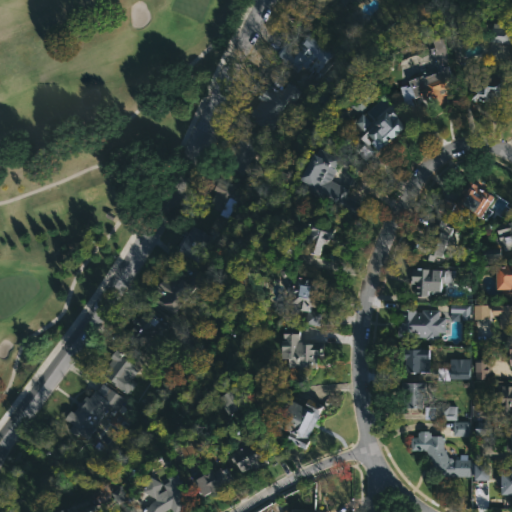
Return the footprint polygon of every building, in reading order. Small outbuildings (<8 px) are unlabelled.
[(511,29),(510,44),(491,42),(493,23),(504,24),(503,29),(511,29)] [(321,31),(334,42),(308,71),(301,66),(296,72),(277,57),(279,54),(276,51),(281,44),(285,47),(287,45),(295,52),(305,41),(303,39),(309,32),(316,38),(321,31)] [(443,38),(449,60),(442,62),(443,67),(434,69),(428,50),(434,48),(432,41),(443,38)] [(451,73),(453,79),(447,82),(450,90),(423,101),(421,96),(411,101),(414,108),(406,111),(400,88),(410,86),(408,82),(422,76),(423,78),(441,71),(441,69),(448,66),(451,73)] [(486,85),(500,85),(500,74),(487,73),(486,85)] [(502,80),(501,94),(499,93),(499,103),(471,101),(471,93),(469,93),(469,88),(472,88),(472,86),(479,86),(480,79),(502,80)] [(380,89),(363,115),(348,105),(365,80),(380,89)] [(298,91),(286,108),(283,106),(270,128),(268,127),(265,132),(246,119),(258,100),(256,98),(260,92),(262,93),(267,85),(280,93),(286,83),(298,91)] [(387,112),(390,115),(394,112),(408,126),(385,147),(383,145),(379,149),(373,143),(376,141),(369,135),(377,128),(373,124),(387,112)] [(262,138),(255,152),(252,151),(240,177),(222,168),(241,128),(262,138)] [(364,205),(357,219),(298,188),(301,182),(300,182),(317,148),(339,160),(334,169),(336,170),(330,181),(349,190),(346,196),(364,205)] [(227,181),(245,190),(238,203),(235,202),(221,229),(209,223),(216,209),(208,205),(214,192),(211,191),(216,182),(225,186),(227,181)] [(494,197),(480,218),(470,211),(463,222),(438,211),(443,199),(455,205),(454,208),(460,210),(462,207),(455,202),(469,181),(494,197)] [(452,229),(441,258),(436,256),(434,262),(423,258),(424,253),(416,250),(420,239),(426,241),(435,218),(447,223),(446,226),(452,229)] [(336,230),(331,241),(329,240),(327,245),(324,244),(319,257),(308,253),(311,245),(305,242),(313,221),(336,230)] [(511,250),(504,253),(496,227),(511,222),(511,250)] [(210,237),(196,263),(177,252),(191,226),(210,237)] [(511,301),(501,302),(501,291),(496,291),(496,287),(493,287),(493,279),(497,279),(496,266),(511,266),(511,301)] [(450,270),(450,283),(441,283),(441,291),(428,291),(427,297),(412,297),(413,269),(450,270)] [(195,272),(215,288),(208,298),(193,286),(171,315),(152,301),(157,295),(152,291),(162,278),(166,282),(172,274),(174,276),(178,271),(187,277),(192,271),(195,272)] [(320,285),(316,308),(311,307),(310,310),(321,312),(318,327),(305,325),(307,313),(290,311),(293,296),(290,296),(290,294),(286,293),(288,283),(296,285),(297,277),(320,280),(320,285)] [(468,304),(468,321),(461,321),(461,312),(450,312),(450,304),(468,304)] [(488,305),(488,319),(474,319),(474,306),(488,305)] [(511,306),(511,330),(500,330),(500,316),(492,316),(492,306),(511,306)] [(166,326),(161,332),(159,330),(147,345),(143,342),(140,346),(131,339),(132,337),(127,333),(146,310),(166,326)] [(438,311),(438,318),(445,318),(445,333),(438,332),(438,340),(407,338),(407,312),(421,313),(421,310),(438,311)] [(298,329),(299,342),(312,342),(312,345),(322,345),(322,356),(316,355),(315,367),(302,367),(302,385),(288,385),(287,356),(281,356),(281,350),(279,350),(280,344),(281,344),(281,342),(283,342),(282,328),(298,329)] [(137,369),(128,380),(126,379),(118,390),(99,376),(111,360),(109,358),(122,341),(133,350),(128,356),(133,360),(130,363),(137,369)] [(429,348),(429,373),(405,372),(405,359),(402,359),(402,348),(429,348)] [(468,359),(469,379),(450,379),(449,359),(468,359)] [(488,359),(488,379),(476,379),(476,359),(488,359)] [(422,404),(422,408),(402,407),(403,380),(425,380),(425,399),(422,399),(422,404)] [(100,384),(122,399),(97,433),(92,429),(84,440),(79,437),(76,438),(66,431),(67,428),(60,423),(68,411),(71,413),(83,396),(86,398),(92,391),(94,392),(100,384)] [(242,403),(226,411),(217,393),(233,385),(242,403)] [(511,408),(511,412),(501,412),(501,386),(511,385),(511,408)] [(291,398),(304,403),(305,401),(320,408),(298,454),(282,447),(290,430),(279,425),(291,398)] [(499,417),(499,422),(490,422),(489,428),(491,428),(491,436),(475,436),(475,425),(478,425),(478,421),(472,421),(473,401),(487,402),(488,408),(500,408),(499,417)] [(456,407),(456,420),(424,420),(424,407),(456,407)] [(469,422),(469,436),(454,436),(453,423),(469,422)] [(428,432),(430,432),(430,436),(443,436),(443,448),(448,458),(451,458),(453,460),(459,460),(459,455),(467,455),(467,460),(470,460),(470,477),(440,477),(427,451),(410,451),(412,438),(417,438),(417,433),(419,433),(419,432),(428,432)] [(265,457),(261,460),(262,462),(251,468),(250,466),(240,472),(233,459),(231,460),(228,455),(256,440),(265,457)] [(488,465),(488,480),(476,480),(476,465),(488,465)] [(218,467),(227,482),(203,496),(190,473),(197,469),(200,474),(210,468),(212,471),(218,467)] [(511,498),(509,498),(510,494),(501,494),(501,484),(496,484),(496,475),(501,475),(501,471),(511,471),(511,498)] [(157,488),(160,491),(167,487),(168,489),(180,481),(186,491),(180,496),(186,506),(176,511),(171,511),(169,507),(160,511),(143,511),(140,511),(144,504),(147,506),(150,500),(155,497),(141,488),(149,474),(161,482),(157,488)] [(81,498),(84,505),(93,501),(96,509),(88,511),(52,511),(52,510),(81,498)]
